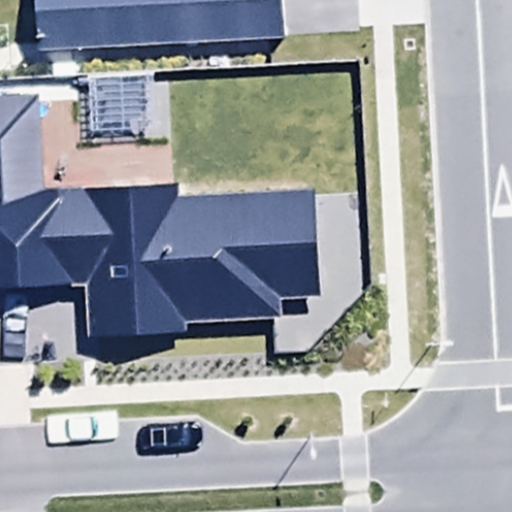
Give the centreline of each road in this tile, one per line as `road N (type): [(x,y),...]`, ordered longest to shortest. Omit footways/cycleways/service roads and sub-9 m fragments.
road 1 (residential): [(0,476),(499,450)]
road 2 (residential): [(476,0),(499,450)]
